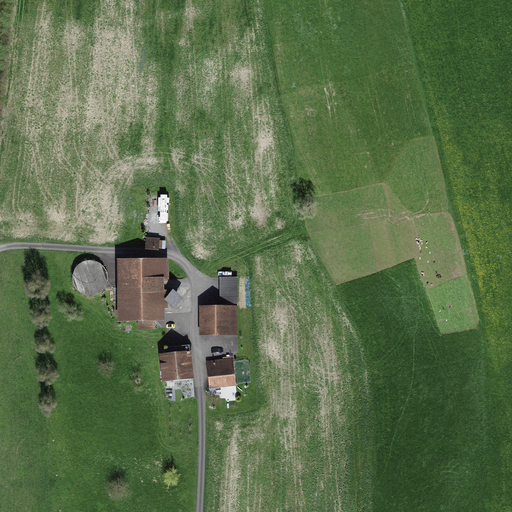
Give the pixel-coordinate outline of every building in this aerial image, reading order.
[(162,252),(162,239),(146,239),(146,252),(162,252)] [(163,268),(123,270),(123,326),(162,325),(163,268)] [(222,303),(240,303),(240,278),(222,278),(222,303)] [(174,294),(165,303),(174,312),(182,303),(174,294)] [(208,308),(208,334),(234,333),(234,307),(208,308)] [(162,379),(188,379),(188,350),(162,350),(162,379)] [(233,360),(208,363),(212,391),(235,388),(233,360)]
